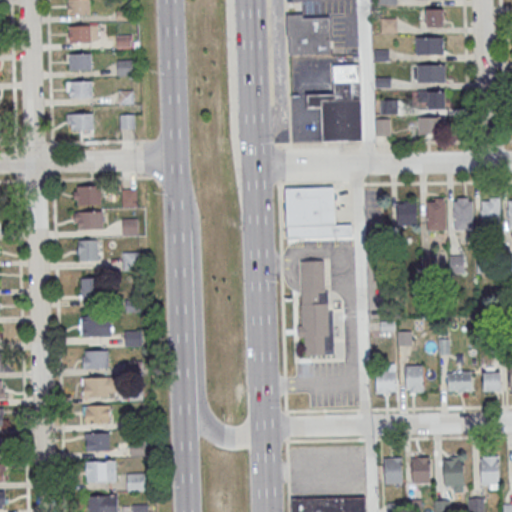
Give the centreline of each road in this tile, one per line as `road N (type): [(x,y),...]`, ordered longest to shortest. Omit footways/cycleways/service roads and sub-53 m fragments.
road 1 (primary): [(168,0),(186,511)]
road 2 (primary): [(268,511),(251,0)]
road 3 (residential): [(46,511),(30,0)]
road 4 (primary): [(176,159),(195,215),(202,417),(209,432),(232,438),(264,427)]
road 5 (residential): [(511,161),(255,168)]
road 6 (residential): [(511,421),(264,427)]
road 7 (residential): [(176,159),(0,163)]
road 8 (primary): [(255,168),(237,123),(232,0)]
road 9 (residential): [(486,162),(479,0)]
